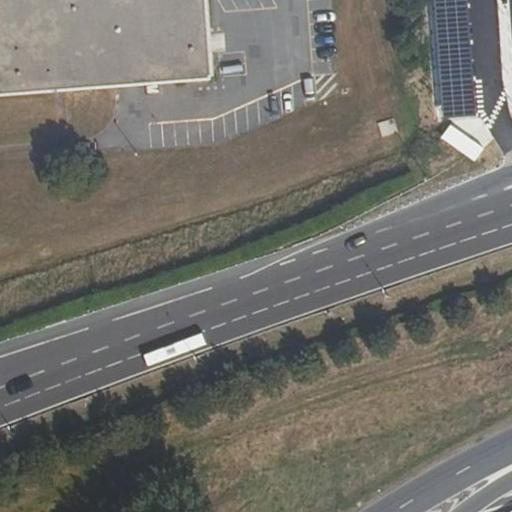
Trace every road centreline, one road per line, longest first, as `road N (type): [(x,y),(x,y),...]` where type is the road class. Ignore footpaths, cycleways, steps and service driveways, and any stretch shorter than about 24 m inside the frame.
road 1 (primary): [(511,224),(0,393)]
road 2 (secondary): [(511,453),(394,511)]
